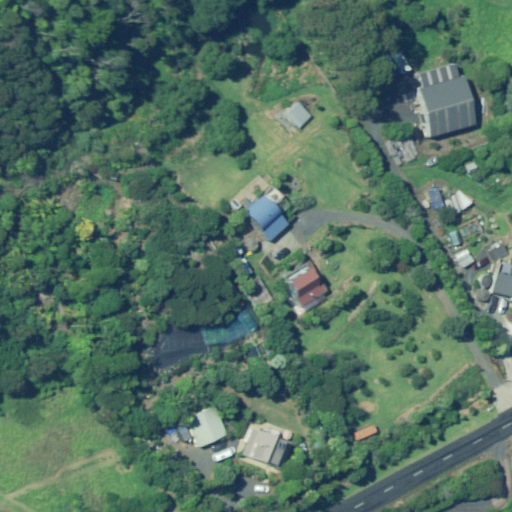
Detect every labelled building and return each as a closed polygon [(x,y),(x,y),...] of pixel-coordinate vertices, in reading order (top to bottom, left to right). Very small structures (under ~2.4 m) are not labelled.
[(475,124),(460,64),(417,75),(420,87),(416,88),(429,136),(475,124)] [(309,115),(295,100),(277,118),(282,123),(287,118),(296,128),(309,115)] [(437,186),(428,189),(433,209),(442,206),(437,186)] [(286,224),(277,214),(290,202),(281,193),(276,198),(265,187),(239,212),(268,241),(286,224)] [(460,190),(442,202),(452,215),(469,203),(460,190)] [(458,231),(449,235),(454,247),(463,243),(458,231)] [(257,243),(257,241),(256,239),(255,238),(254,237),(253,236),(251,235),(250,235),(248,235),(247,235),(245,236),(244,236),(243,237),(241,238),(241,240),(240,241),(240,243),(239,244),(240,246),(240,247),(241,248),(242,250),(243,251),(244,252),(246,252),(247,253),(249,253),(250,253),(252,252),(253,251),(254,251),(255,249),(256,248),(257,247),(257,245),(257,244),(257,243)] [(500,244),(487,251),(493,261),(506,254),(500,244)] [(472,262),(465,249),(454,256),(461,268),(472,262)] [(330,293),(307,259),(281,276),(304,311),(330,293)] [(511,267),(498,264),(490,294),(503,297),(502,304),(511,306),(511,267)] [(279,354),(265,361),(270,371),(284,364),(279,354)] [(225,434),(212,407),(184,421),(197,448),(225,434)] [(308,427),(317,424),(312,410),(303,413),(308,427)] [(312,441),(317,455),(326,452),(322,438),(325,437),(321,423),(317,424),(308,427),(312,441)] [(293,446),(251,429),(240,456),(281,473),(293,446)]
